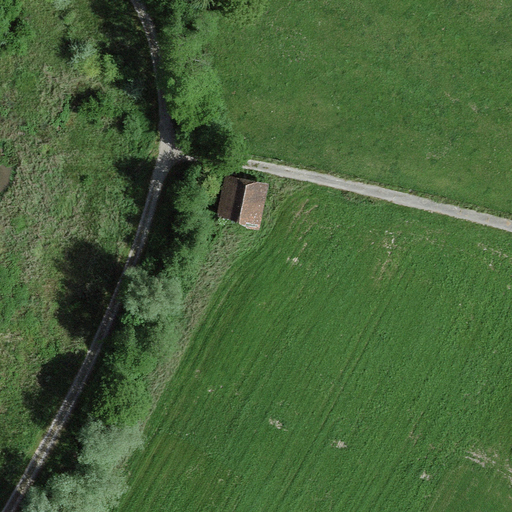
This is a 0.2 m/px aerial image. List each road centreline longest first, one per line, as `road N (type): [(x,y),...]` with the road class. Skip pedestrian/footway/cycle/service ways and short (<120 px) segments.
road 1 (track): [(7,511),(97,343),(165,151)]
road 2 (track): [(511,226),(292,171),(165,151)]
road 3 (track): [(134,0),(157,60),(165,151)]
